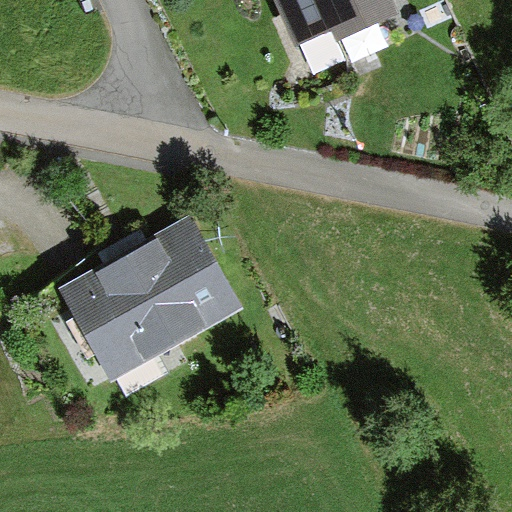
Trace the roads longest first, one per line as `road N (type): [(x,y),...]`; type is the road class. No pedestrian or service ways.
road 1 (residential): [(138,143),(327,183)]
road 2 (track): [(327,183),(511,218)]
road 3 (residential): [(138,143),(144,62),(125,0)]
road 4 (residential): [(0,114),(138,143)]
